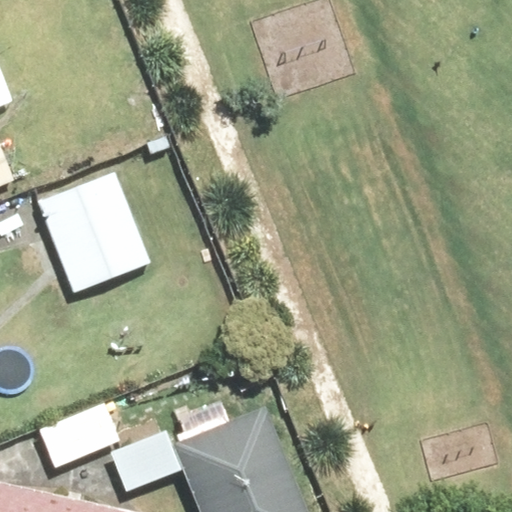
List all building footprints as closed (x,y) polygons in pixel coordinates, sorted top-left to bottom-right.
[(329,0),(250,23),(273,102),(351,80),(329,0)] [(0,132),(0,180),(16,174),(0,132)] [(125,174),(44,203),(78,296),(158,267),(125,174)] [(112,394),(45,422),(62,460),(128,431),(112,394)] [(133,493),(193,469),(209,511),(316,511),(274,406),(228,424),(224,413),(118,455),(133,493)] [(482,421),(422,442),(436,484),(496,464),(482,421)] [(0,481),(0,511),(137,511),(138,510),(0,481)]
